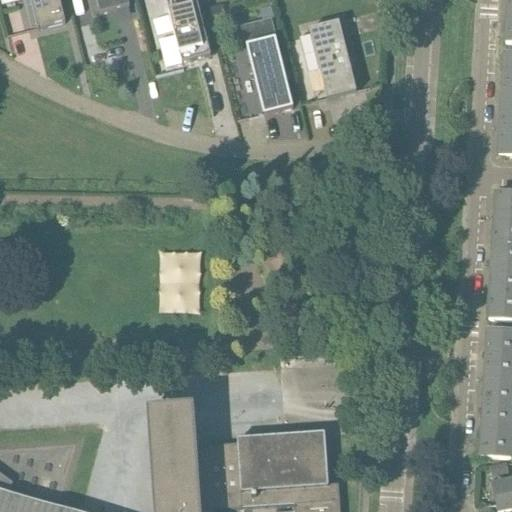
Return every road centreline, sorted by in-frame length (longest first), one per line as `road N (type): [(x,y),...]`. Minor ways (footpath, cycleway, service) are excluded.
road 1 (residential): [(390,511),(420,0)]
road 2 (residential): [(457,511),(477,177)]
road 3 (residential): [(477,177),(486,0)]
